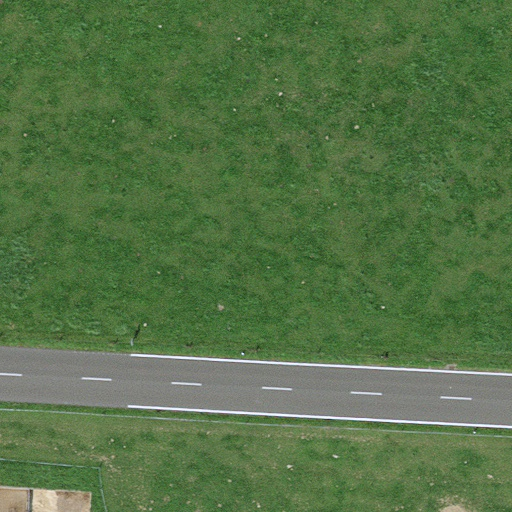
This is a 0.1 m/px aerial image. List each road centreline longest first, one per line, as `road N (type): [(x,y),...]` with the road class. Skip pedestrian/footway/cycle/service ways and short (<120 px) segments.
road 1 (tertiary): [(202,387),(511,403)]
road 2 (tertiary): [(202,387),(0,377)]
